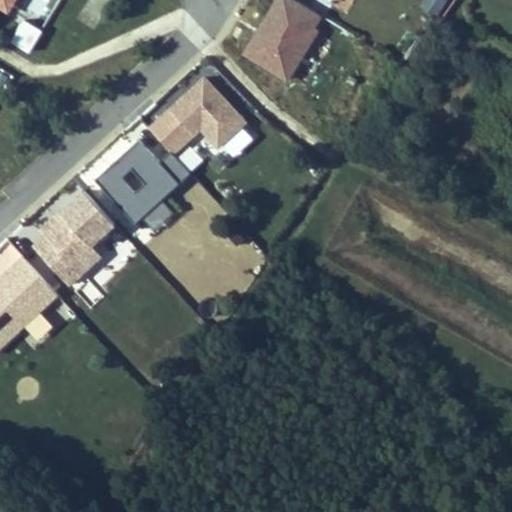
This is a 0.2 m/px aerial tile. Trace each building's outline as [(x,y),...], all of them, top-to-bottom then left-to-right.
[(0,0),(0,10),(11,16),(20,0),(0,0)] [(508,0),(487,0),(486,1),(501,11),(508,0)] [(309,25),(271,2),(233,64),(275,89),(304,41),(300,39),(309,25)] [(24,15),(11,39),(29,49),(42,26),(24,15)] [(235,134),(194,89),(159,121),(183,147),(190,140),(208,159),(235,134)] [(128,149),(85,190),(126,235),(181,184),(161,163),(150,173),(128,149)] [(59,294),(85,269),(77,259),(105,233),(74,201),(31,241),(37,247),(25,258),(59,294)] [(56,294),(24,327),(41,343),(73,311),(56,294)]
